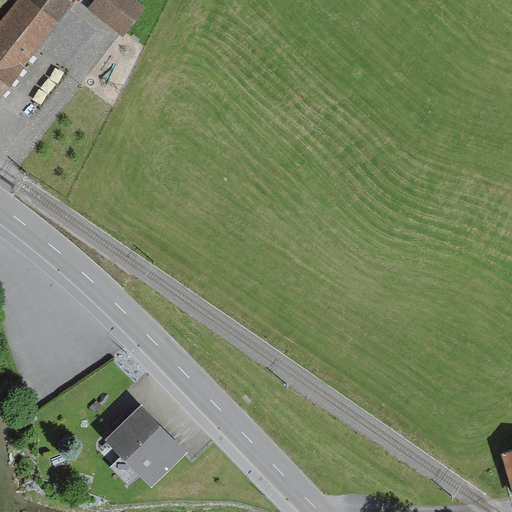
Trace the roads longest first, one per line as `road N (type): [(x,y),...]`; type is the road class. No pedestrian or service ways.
road 1 (tertiary): [(319,511),(101,289),(0,207)]
road 2 (unknown): [(24,251),(63,376)]
